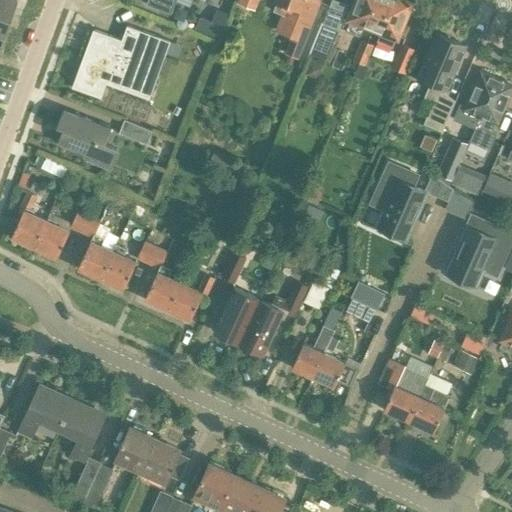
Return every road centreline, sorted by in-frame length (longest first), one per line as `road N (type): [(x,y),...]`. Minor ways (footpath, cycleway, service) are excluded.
road 1 (residential): [(448,511),(69,338),(35,293),(0,275)]
road 2 (residential): [(0,156),(54,0)]
